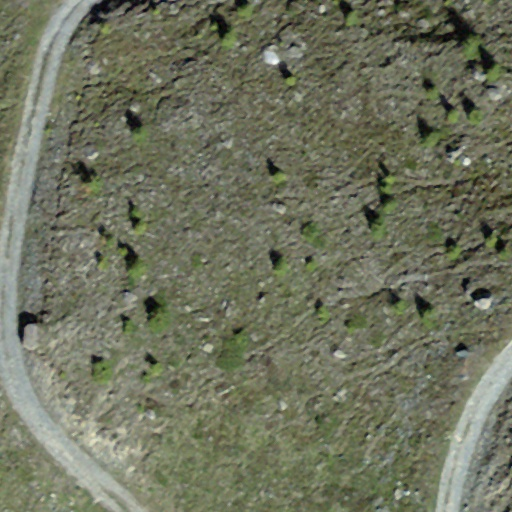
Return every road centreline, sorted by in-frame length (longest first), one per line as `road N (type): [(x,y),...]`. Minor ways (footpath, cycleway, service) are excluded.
road 1 (track): [(69,0),(56,10),(34,70),(0,232)]
road 2 (track): [(0,331),(6,368),(51,450),(121,511)]
road 3 (track): [(434,511),(440,471),(467,402),(511,353)]
